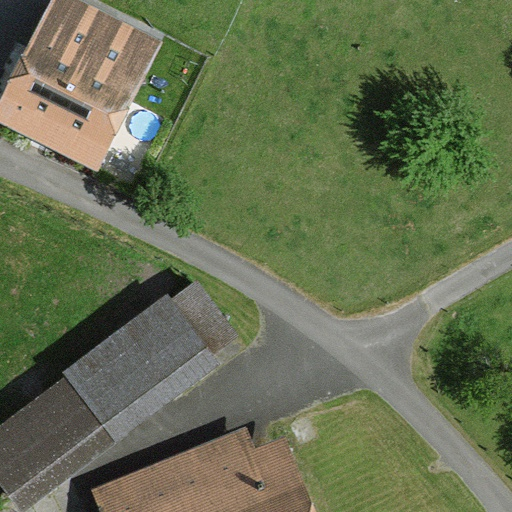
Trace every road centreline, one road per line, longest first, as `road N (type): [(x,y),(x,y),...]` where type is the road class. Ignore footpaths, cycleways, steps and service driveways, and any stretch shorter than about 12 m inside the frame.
road 1 (residential): [(0,154),(376,340),(511,501)]
road 2 (track): [(376,340),(511,259)]
